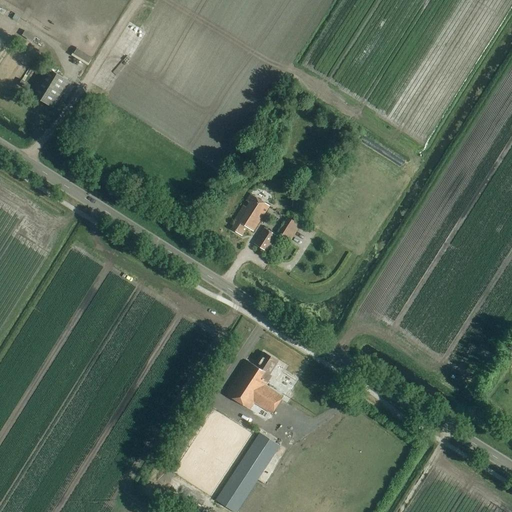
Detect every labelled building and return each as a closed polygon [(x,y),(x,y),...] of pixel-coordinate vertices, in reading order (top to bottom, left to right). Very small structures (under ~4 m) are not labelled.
[(18,23),(22,17),(17,14),(13,19),(18,23)] [(6,33),(4,38),(16,45),(19,40),(6,33)] [(58,55),(54,61),(69,70),(73,64),(58,55)] [(54,109),(70,83),(45,67),(29,93),(54,109)] [(28,90),(30,85),(22,80),(19,85),(28,90)] [(242,167),(246,162),(242,158),(237,163),(242,167)] [(251,194),(246,201),(249,202),(245,207),(243,206),(235,220),(237,221),(232,229),(242,236),(247,228),(253,231),(269,206),(251,194)] [(294,197),(292,207),(304,209),(305,198),(294,197)] [(291,241),(301,226),(288,218),(279,233),(291,241)] [(268,252),(277,236),(264,229),(255,244),(268,252)] [(270,375),(278,362),(265,353),(256,366),(248,361),(227,394),(250,410),(255,403),(272,414),(283,397),(265,386),(271,376),(270,375)] [(233,511),(237,511),(280,447),(259,433),(215,500),(233,511)]
